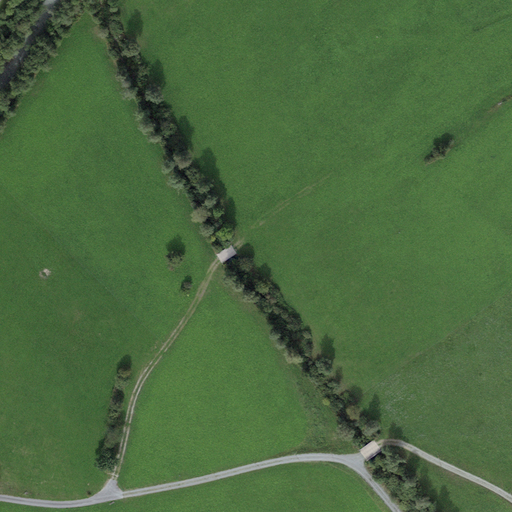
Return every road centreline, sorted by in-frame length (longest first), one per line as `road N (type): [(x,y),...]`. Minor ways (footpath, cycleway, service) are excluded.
road 1 (track): [(0,499),(80,504),(307,458),(340,459)]
road 2 (track): [(108,495),(147,370),(219,260),(276,208)]
road 3 (track): [(511,498),(401,443),(386,443)]
